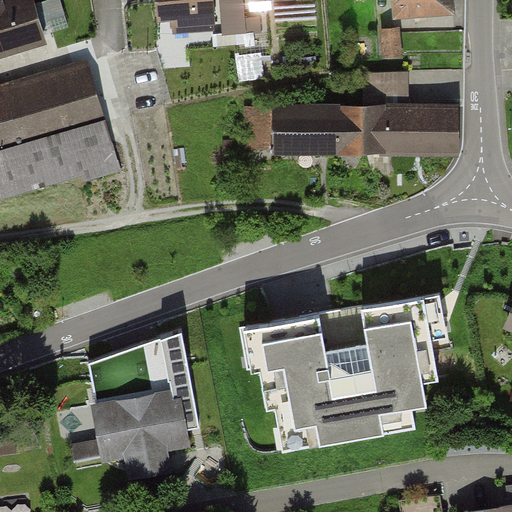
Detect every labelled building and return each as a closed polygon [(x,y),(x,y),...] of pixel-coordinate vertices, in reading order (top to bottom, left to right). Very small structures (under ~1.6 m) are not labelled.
[(43,0),(10,0),(0,3),(0,192),(3,205),(129,168),(95,54),(0,81),(0,57),(56,41),(43,0)] [(221,0),(157,0),(159,24),(223,19),(221,0)] [(462,0),(399,0),(401,18),(463,13),(462,0)] [(467,153),(467,104),(283,105),(283,154),(467,153)] [(438,294),(242,329),(251,379),(260,377),(267,415),(275,414),(283,456),(417,432),(413,413),(427,410),(422,385),(438,382),(430,342),(446,339),(438,294)] [(194,447),(185,392),(103,404),(108,440),(79,444),(81,463),(131,456),(135,479),(174,473),(170,450),(194,447)] [(443,494),(400,500),(401,511),(433,511),(446,510),(443,494)] [(511,511),(511,503),(461,511),(511,511)]
